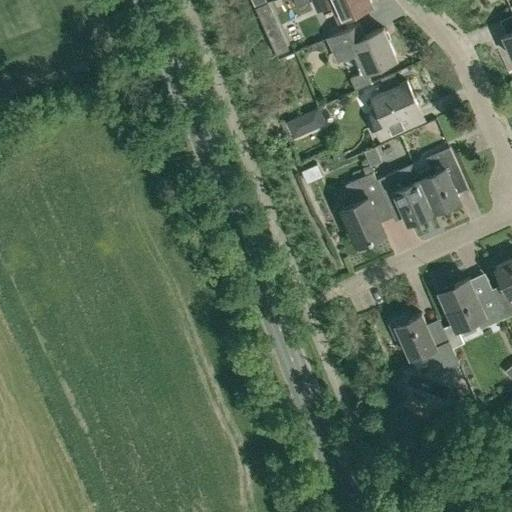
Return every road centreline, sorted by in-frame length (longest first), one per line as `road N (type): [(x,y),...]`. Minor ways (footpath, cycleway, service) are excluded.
road 1 (secondary): [(143,0),(274,328),(358,511)]
road 2 (residential): [(511,165),(460,58),(407,0)]
road 3 (residential): [(368,281),(511,211)]
